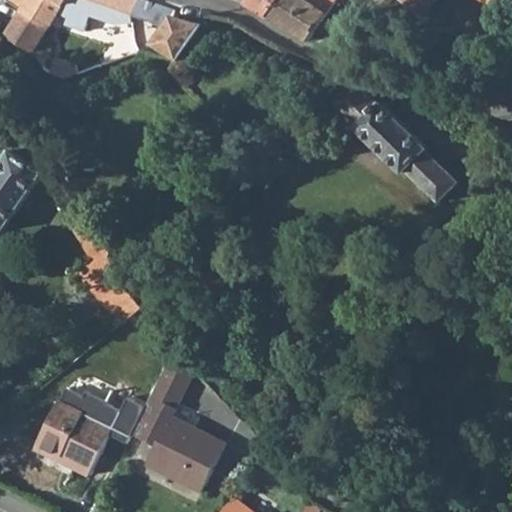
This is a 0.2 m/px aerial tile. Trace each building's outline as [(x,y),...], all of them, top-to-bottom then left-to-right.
[(22,9),(49,25),(52,27),(65,2),(90,12),(94,2),(119,10),(122,0),(9,0),(9,1),(22,9)] [(138,0),(122,0),(119,10),(135,16),(138,0)] [(155,44),(179,59),(183,54),(203,24),(201,23),(176,16),(176,10),(146,0),(138,0),(135,16),(166,26),(155,44)] [(247,0),(247,1),(268,16),(280,0),(247,0)] [(280,0),(268,16),(308,41),(319,26),(323,21),(332,8),(338,0),(280,0)] [(511,0),(409,0),(427,14),(437,0),(483,0),(501,13),(506,7),(511,10),(511,0)] [(49,25),(22,9),(12,25),(7,34),(9,37),(35,52),(49,25)] [(171,70),(181,82),(194,61),(183,54),(179,59),(180,61),(178,60),(171,70)] [(408,170),(440,201),(460,181),(427,151),(429,149),(381,103),(379,105),(363,87),(355,87),(339,103),(361,124),(358,128),(404,173),(408,170)] [(0,167),(0,228),(3,232),(45,173),(12,150),(0,167)] [(80,273),(121,326),(142,309),(117,277),(105,235),(84,205),(68,218),(96,263),(80,273)] [(147,464),(203,493),(227,444),(175,417),(197,372),(177,351),(132,436),(156,448),(147,464)] [(61,403),(38,447),(62,458),(59,462),(90,477),(100,455),(113,429),(108,426),(117,410),(92,398),(92,389),(78,382),(69,385),(61,403)] [(0,424),(12,439),(31,423),(19,408),(0,424)] [(36,451),(59,462),(62,458),(38,447),(36,451)] [(100,455),(90,477),(107,486),(118,464),(100,455)] [(251,511),(231,497),(220,511),(251,511)] [(314,501),(307,511),(320,511),(324,507),(314,501)]
